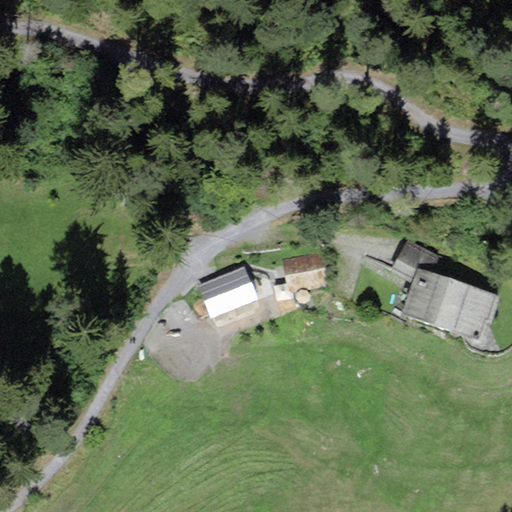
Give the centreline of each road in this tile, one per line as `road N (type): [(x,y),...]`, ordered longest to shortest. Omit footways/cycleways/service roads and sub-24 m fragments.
road 1 (track): [(4,511),(77,440),(165,294),(215,242),(272,211),(347,196),(511,186)]
road 2 (track): [(511,148),(445,133),(357,81),(227,85),(47,29),(0,29)]
